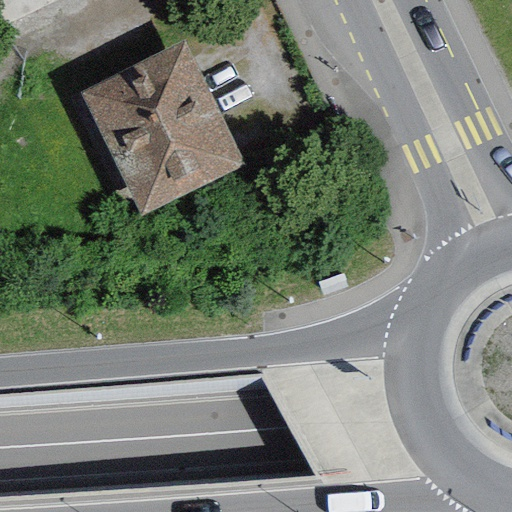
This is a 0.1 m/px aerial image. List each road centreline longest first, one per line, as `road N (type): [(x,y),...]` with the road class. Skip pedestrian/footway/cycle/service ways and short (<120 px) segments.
road 1 (secondary): [(0,446),(511,409)]
road 2 (primary): [(431,302),(317,341),(0,371)]
road 3 (primary): [(354,0),(439,193),(449,276)]
road 4 (primary): [(202,511),(495,491)]
road 5 (primary): [(431,302),(414,360),(427,425),(453,462),(495,491)]
road 6 (primary): [(511,188),(417,0)]
